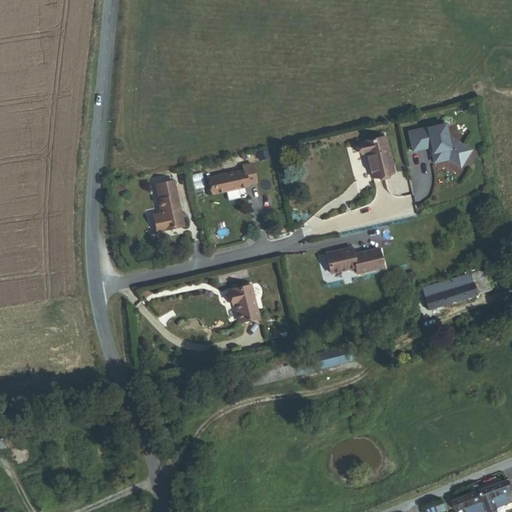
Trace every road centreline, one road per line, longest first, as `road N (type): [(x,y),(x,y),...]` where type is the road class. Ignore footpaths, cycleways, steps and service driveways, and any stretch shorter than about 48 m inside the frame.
road 1 (tertiary): [(111,0),(92,262),(104,335),(146,442),(162,511)]
road 2 (unknown): [(122,283),(171,339),(186,346),(235,340)]
road 3 (unclassified): [(511,464),(397,511)]
